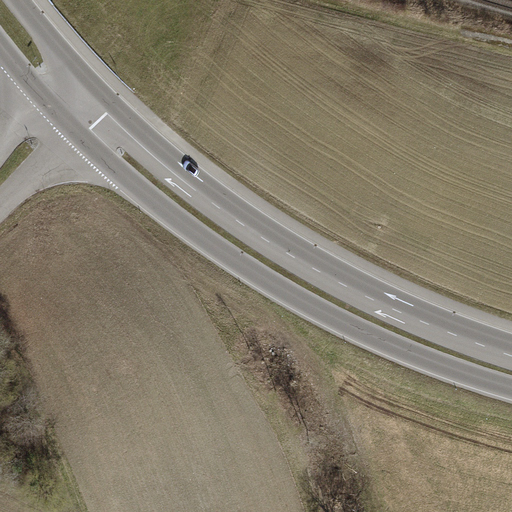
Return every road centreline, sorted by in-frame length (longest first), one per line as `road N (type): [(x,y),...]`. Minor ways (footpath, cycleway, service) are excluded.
road 1 (primary): [(61,115),(162,207),(251,272),(406,352),(511,388)]
road 2 (primary): [(511,354),(308,266),(173,170),(86,87)]
road 3 (track): [(9,345),(76,511)]
